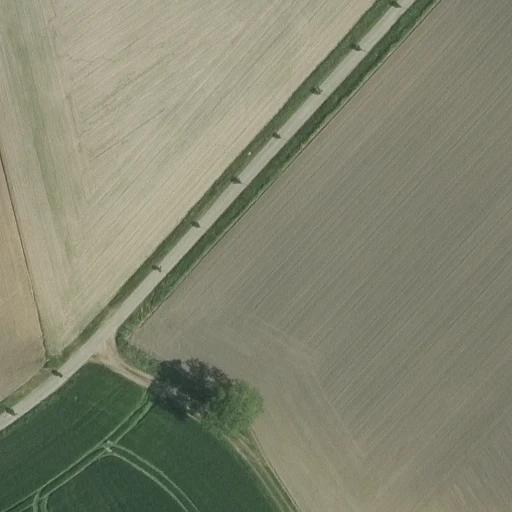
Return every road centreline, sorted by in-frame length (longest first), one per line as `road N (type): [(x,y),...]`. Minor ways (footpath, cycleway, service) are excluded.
road 1 (unclassified): [(410,0),(89,349),(0,424)]
road 2 (track): [(89,349),(229,432),(289,511)]
